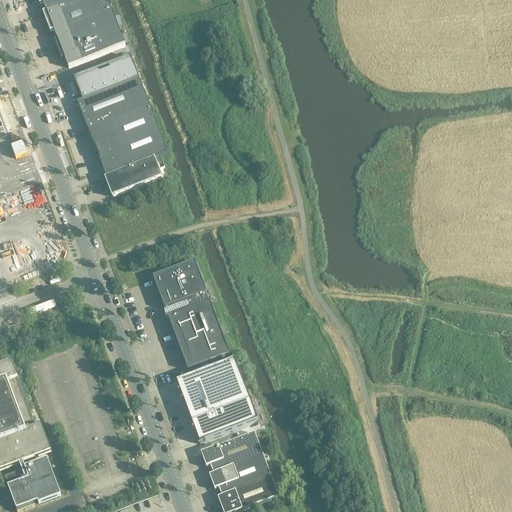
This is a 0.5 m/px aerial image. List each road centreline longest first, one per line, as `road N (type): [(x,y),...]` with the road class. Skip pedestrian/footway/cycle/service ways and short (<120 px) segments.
road 1 (unclassified): [(95,279),(0,27)]
road 2 (unclassified): [(182,511),(95,279)]
